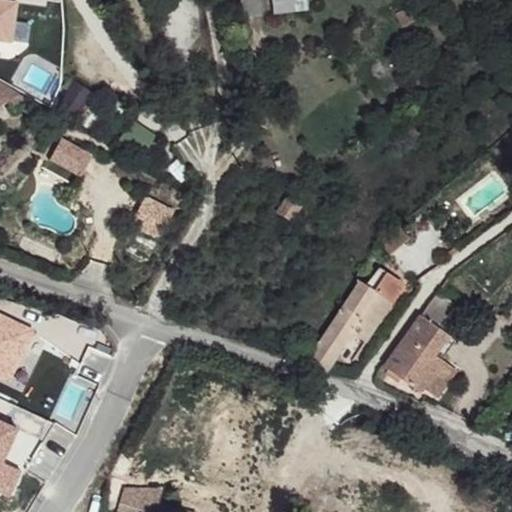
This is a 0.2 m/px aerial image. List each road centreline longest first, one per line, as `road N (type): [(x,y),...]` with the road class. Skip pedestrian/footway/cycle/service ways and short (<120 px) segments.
road 1 (residential): [(511,460),(493,445),(150,320)]
road 2 (residential): [(150,320),(94,450),(54,511)]
road 3 (residential): [(150,320),(0,265)]
